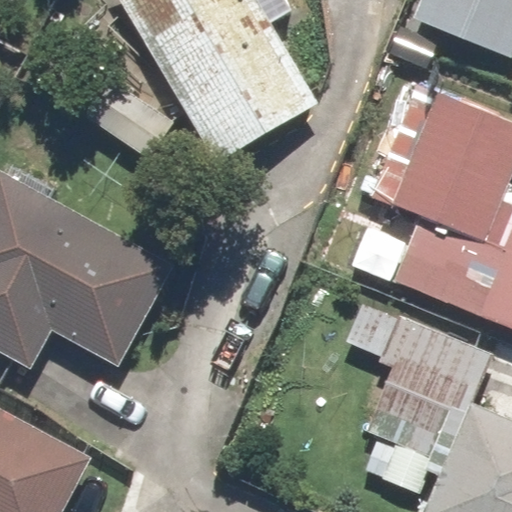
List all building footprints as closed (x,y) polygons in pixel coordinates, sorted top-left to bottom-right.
[(279,22),(298,10),(292,0),(131,0),(225,155),(323,96),(279,22)] [(511,50),(511,0),(430,0),(424,20),(511,50)] [(511,115),(421,85),(383,200),(435,218),(410,292),(511,326),(511,115)] [(169,270),(0,198),(0,352),(46,371),(60,337),(127,366),(169,270)] [(511,511),(511,415),(482,402),(503,352),(375,298),(356,342),(400,361),(371,430),(400,442),(385,478),(440,501),(435,511),(511,511)] [(0,511),(68,511),(95,459),(0,411),(0,511)]
